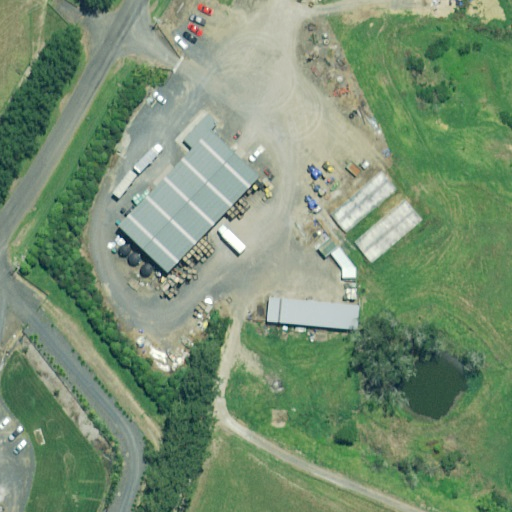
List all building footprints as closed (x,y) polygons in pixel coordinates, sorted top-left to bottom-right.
[(181,10),(177,17),(188,25),(193,17),(181,10)] [(283,27),(272,24),(269,36),(280,38),(283,27)] [(294,106),(282,113),(304,148),(322,137),(337,161),(352,152),(298,62),(276,76),(287,94),(279,99),(284,108),(292,103),(294,106)] [(188,91),(169,69),(153,83),(172,105),(188,91)] [(325,153),(318,144),(308,151),(315,161),(325,153)] [(329,154),(317,162),(324,174),(337,166),(329,154)] [(340,247),(330,254),(341,268),(341,279),(357,279),(357,268),(340,247)] [(359,306),(269,297),(267,321),(357,330),(359,306)]
